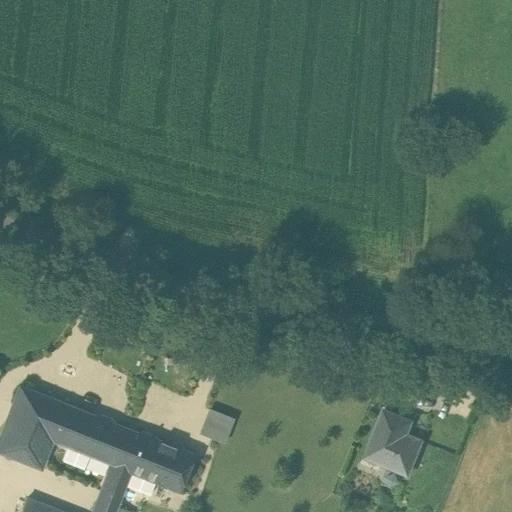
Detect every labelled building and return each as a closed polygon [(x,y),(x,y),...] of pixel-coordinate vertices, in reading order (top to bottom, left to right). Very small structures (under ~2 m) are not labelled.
[(65,405),(22,388),(10,420),(52,436),(65,405)] [(121,411),(96,402),(91,415),(125,428),(129,418),(120,414),(121,411)] [(91,415),(65,405),(52,436),(54,437),(115,461),(132,468),(144,436),(125,428),(91,415)] [(199,433),(225,443),(236,416),(209,406),(199,433)] [(401,416),(385,409),(367,455),(408,472),(421,439),(396,429),(401,416)] [(52,436),(10,420),(0,445),(0,449),(42,466),(54,437),(52,436)] [(193,455),(144,436),(132,468),(133,468),(181,487),(193,455)] [(115,461),(54,437),(42,466),(103,490),(115,461)] [(103,490),(94,511),(115,511),(119,504),(133,468),(132,468),(115,461),(103,490)] [(62,511),(28,498),(22,511),(62,511)]
